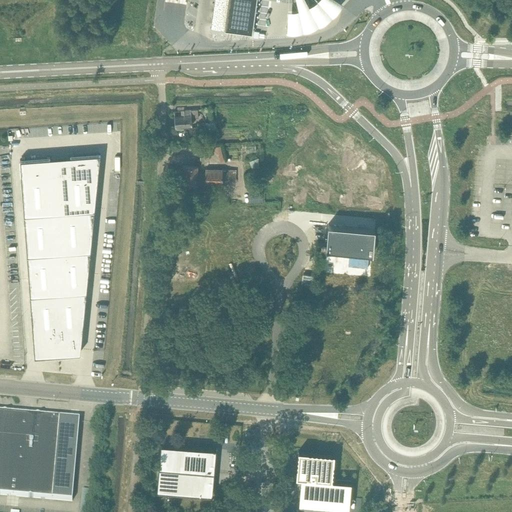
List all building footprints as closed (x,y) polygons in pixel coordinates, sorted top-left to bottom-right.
[(212,0),(209,28),(222,30),(226,0),(212,0)] [(226,0),(222,30),(229,31),(242,33),(249,33),(253,0),(226,0)] [(297,0),(299,5),(288,6),(287,28),(303,27),(319,21),(332,13),(343,0),(342,0),(310,0),(309,1),(308,0),(297,0)] [(198,117),(198,113),(198,109),(184,110),(184,116),(174,116),(175,129),(183,129),(183,124),(192,123),(191,118),(198,117)] [(207,132),(216,129),(214,122),(205,125),(207,132)] [(191,135),(206,131),(204,125),(189,129),(191,135)] [(294,133),(288,204),(368,211),(370,187),(348,166),(351,163),(342,154),(339,157),(317,135),(294,133)] [(87,154),(83,155),(69,156),(69,158),(62,159),(59,159),(51,160),(51,158),(51,157),(39,158),(29,159),(20,159),(35,356),(63,354),(66,353),(79,352),(96,191),(99,165),(100,153),(87,154)] [(197,166),(184,166),(184,183),(222,185),(222,184),(235,184),(235,169),(205,168),(205,172),(196,171),(197,166)] [(273,178),(268,168),(263,171),(265,183),(273,178)] [(260,191),(247,191),(247,201),(261,201),(260,191)] [(328,224),(326,249),(372,253),(375,228),(328,224)] [(326,249),(323,274),(370,279),(372,253),(326,249)] [(303,273),(301,283),(312,285),(313,275),(303,273)] [(0,494),(72,501),(79,419),(0,412),(0,494)] [(160,443),(158,466),(213,471),(215,448),(160,443)] [(298,450),(296,476),(300,477),(298,503),(329,506),(349,507),(351,480),(331,479),(334,453),(298,450)] [(158,466),(156,489),(211,494),(213,471),(158,466)]
